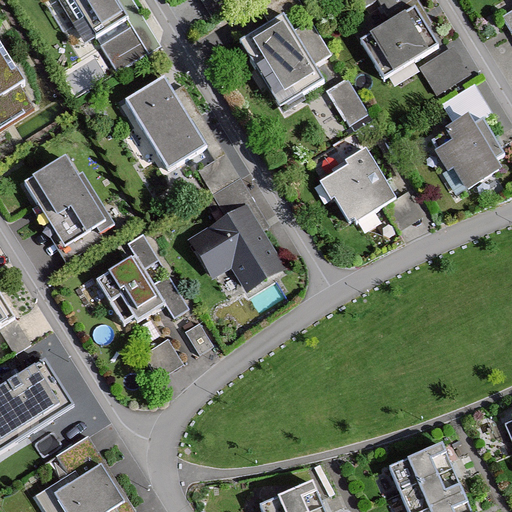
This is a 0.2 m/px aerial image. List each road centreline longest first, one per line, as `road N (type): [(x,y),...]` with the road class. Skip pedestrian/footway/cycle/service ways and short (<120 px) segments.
road 1 (residential): [(335,295),(151,0)]
road 2 (residential): [(0,226),(119,418),(159,446)]
road 3 (residential): [(159,446),(216,378),(335,295)]
road 4 (residential): [(335,295),(511,213)]
road 5 (residential): [(511,105),(448,0)]
